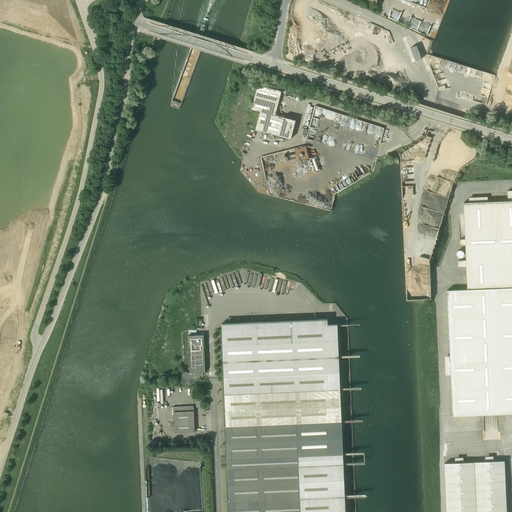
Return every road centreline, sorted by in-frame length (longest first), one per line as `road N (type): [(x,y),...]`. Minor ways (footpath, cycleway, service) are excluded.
road 1 (unclassified): [(40,347),(34,331),(80,190),(102,82),(77,0)]
road 2 (tertiary): [(40,347),(102,187),(137,21)]
road 3 (tertiary): [(511,140),(273,65)]
road 4 (unknown): [(277,511),(272,303)]
road 5 (unclassified): [(408,137),(420,129),(428,96),(396,35),(389,23),(329,0)]
road 6 (tertiary): [(273,65),(137,21)]
road 7 (unclassified): [(220,511),(213,380)]
road 8 (tertiary): [(0,470),(40,347)]
